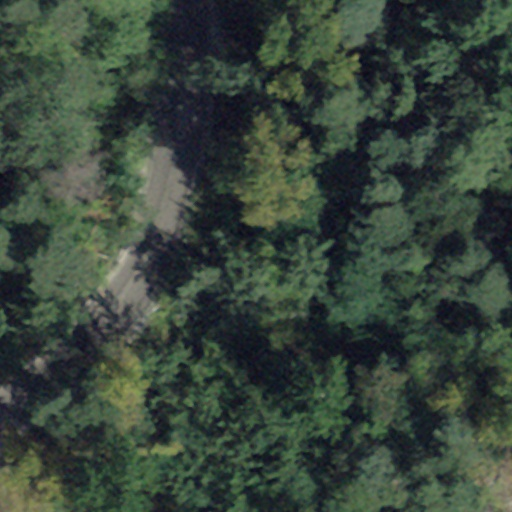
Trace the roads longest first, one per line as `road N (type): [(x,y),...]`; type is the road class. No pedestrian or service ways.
road 1 (track): [(511,361),(384,327),(183,228),(207,0)]
road 2 (track): [(183,228),(0,406)]
